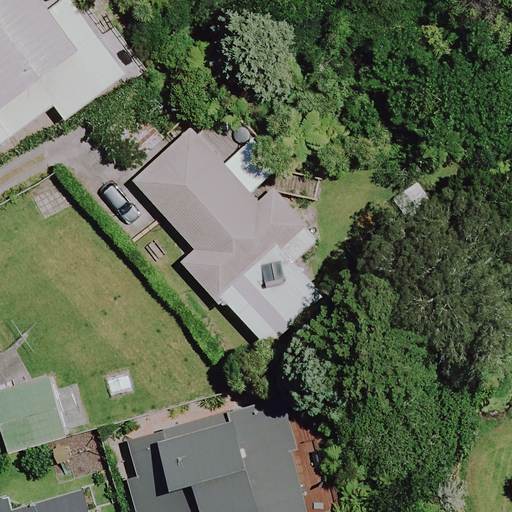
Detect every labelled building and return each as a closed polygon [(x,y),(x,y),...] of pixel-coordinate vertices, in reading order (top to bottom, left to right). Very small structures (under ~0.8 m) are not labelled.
[(63,0),(50,10),(42,0),(0,0),(0,145),(51,108),(61,122),(126,76),(70,0),(63,0)] [(124,89),(84,121),(125,173),(165,142),(124,89)] [(254,198),(188,129),(129,186),(190,250),(176,263),(216,306),(221,301),(267,349),(324,294),(274,242),(293,224),(261,191),(254,198)] [(60,437),(42,380),(0,393),(0,444),(4,455),(60,437)] [(301,511),(271,403),(109,448),(127,511),(301,511)] [(0,511),(90,511),(85,493),(21,511),(13,511),(7,494),(0,495),(0,511)]
